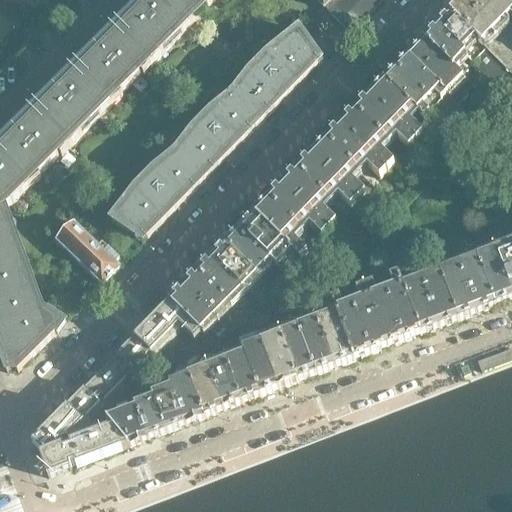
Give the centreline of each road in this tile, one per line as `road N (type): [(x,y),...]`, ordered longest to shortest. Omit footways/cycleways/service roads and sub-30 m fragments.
road 1 (residential): [(428,0),(8,431)]
road 2 (residential): [(43,511),(511,335)]
road 3 (residential): [(0,105),(102,0)]
